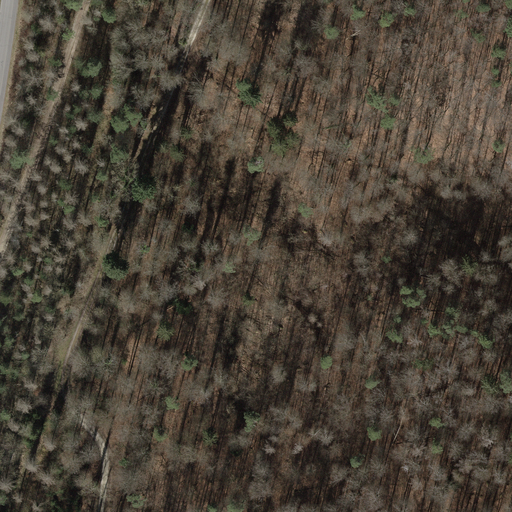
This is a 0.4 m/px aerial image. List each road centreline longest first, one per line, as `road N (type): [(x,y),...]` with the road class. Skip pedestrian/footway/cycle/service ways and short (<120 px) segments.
road 1 (track): [(100,511),(106,447),(73,396),(71,375),(203,0)]
road 2 (track): [(158,0),(186,42),(286,123),(330,150),(416,178),(511,253)]
road 3 (track): [(87,0),(59,106),(0,252)]
